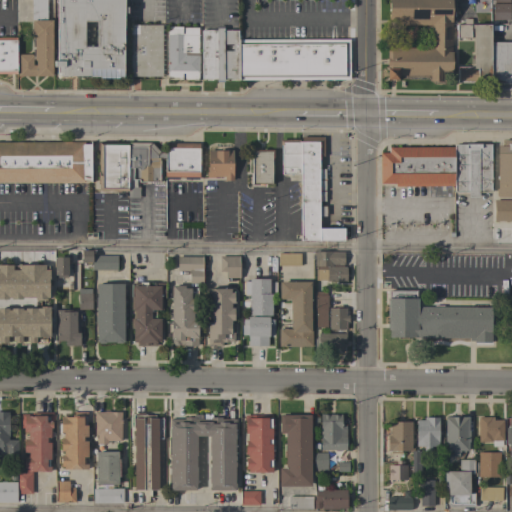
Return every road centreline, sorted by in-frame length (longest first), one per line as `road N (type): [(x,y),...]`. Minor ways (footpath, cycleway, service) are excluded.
road 1 (residential): [(511,386),(0,379)]
road 2 (residential): [(362,117),(365,511)]
road 3 (primary): [(296,116),(116,115)]
